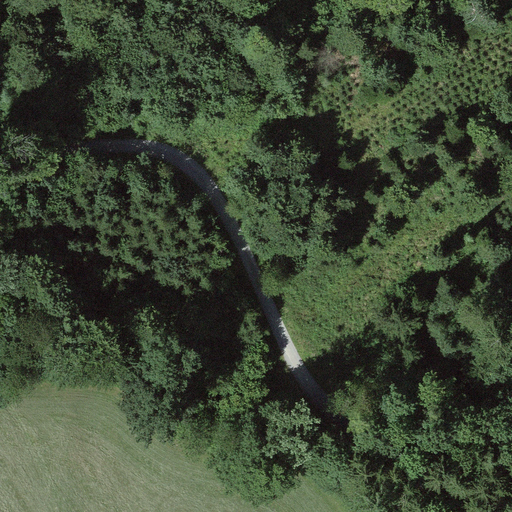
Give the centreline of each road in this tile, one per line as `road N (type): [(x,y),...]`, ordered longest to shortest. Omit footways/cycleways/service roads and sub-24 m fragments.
road 1 (track): [(263,290),(197,171),(166,151),(132,144),(61,154),(0,181)]
road 2 (track): [(263,290),(300,371),(349,425)]
road 3 (track): [(349,425),(443,511)]
